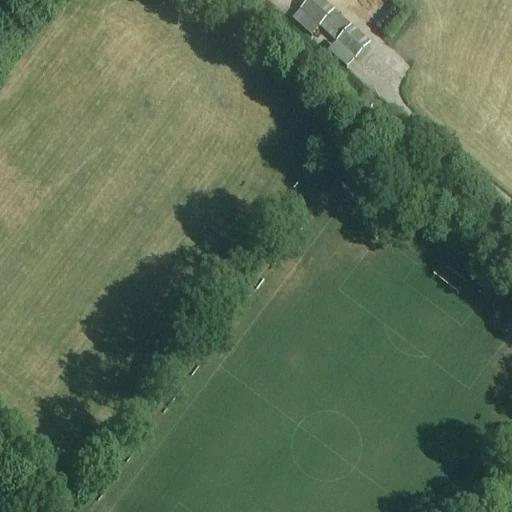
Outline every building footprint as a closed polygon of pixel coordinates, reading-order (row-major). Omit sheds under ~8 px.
[(321,29),(334,15),(317,0),(313,0),(303,12),(321,29)] [(373,32),(384,39),(396,22),(385,14),(373,32)] [(371,45),(352,28),(337,44),(356,61),(371,45)] [(345,80),(354,73),(340,55),(331,62),(345,80)] [(374,149),(386,136),(368,119),(352,137),(366,150),(370,145),(374,149)]
